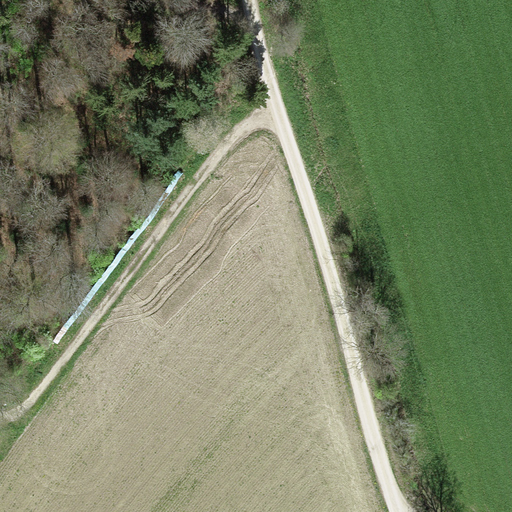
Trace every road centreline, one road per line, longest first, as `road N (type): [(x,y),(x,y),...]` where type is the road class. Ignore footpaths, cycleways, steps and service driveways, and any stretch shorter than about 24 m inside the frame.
road 1 (track): [(405,511),(277,106)]
road 2 (track): [(277,106),(209,171),(32,409),(0,417)]
